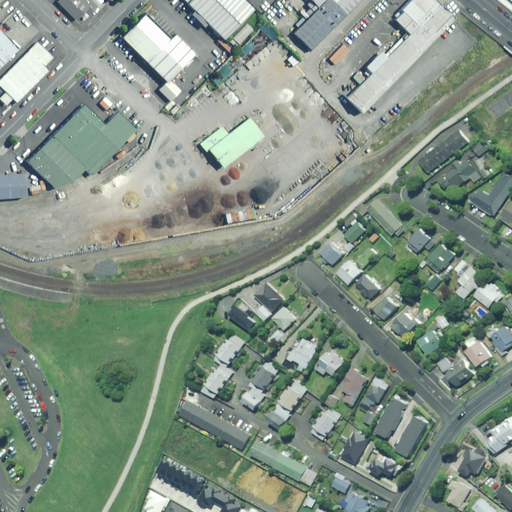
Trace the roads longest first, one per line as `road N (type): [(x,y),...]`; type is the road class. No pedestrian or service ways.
road 1 (residential): [(458,420),(306,268)]
road 2 (unclassified): [(0,346),(32,359),(54,410),(55,442),(37,481)]
road 3 (unclassified): [(0,138),(84,50)]
road 4 (residential): [(511,261),(411,192)]
